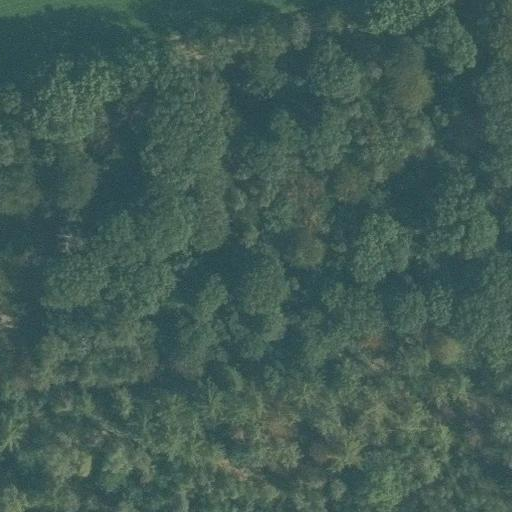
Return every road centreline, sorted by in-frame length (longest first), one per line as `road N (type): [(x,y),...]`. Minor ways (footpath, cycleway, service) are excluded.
road 1 (track): [(0,381),(511,313)]
road 2 (track): [(0,93),(399,0)]
